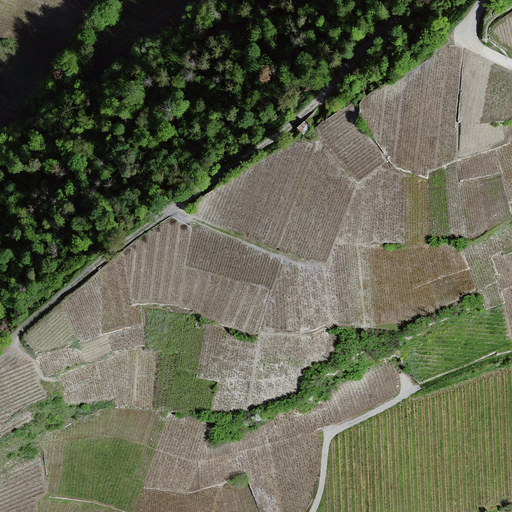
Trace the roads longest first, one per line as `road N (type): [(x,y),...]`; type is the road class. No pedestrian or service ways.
road 1 (track): [(408,0),(301,116),(145,228),(13,337)]
road 2 (track): [(313,511),(332,437),(408,388)]
